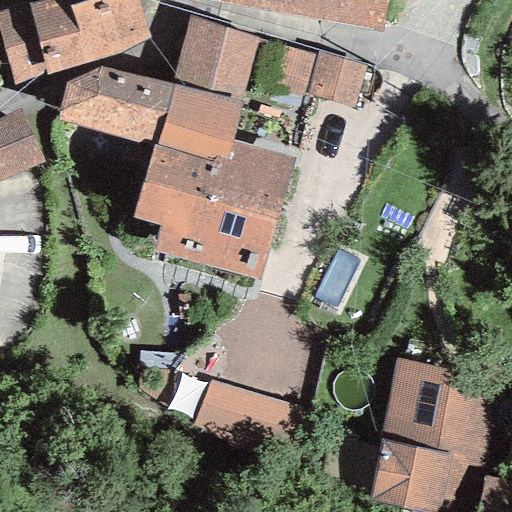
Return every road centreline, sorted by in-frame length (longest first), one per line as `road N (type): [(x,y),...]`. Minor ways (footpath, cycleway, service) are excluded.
road 1 (residential): [(433,31),(393,51),(187,4),(152,43),(32,79),(0,99)]
road 2 (residential): [(511,167),(451,97),(433,31)]
